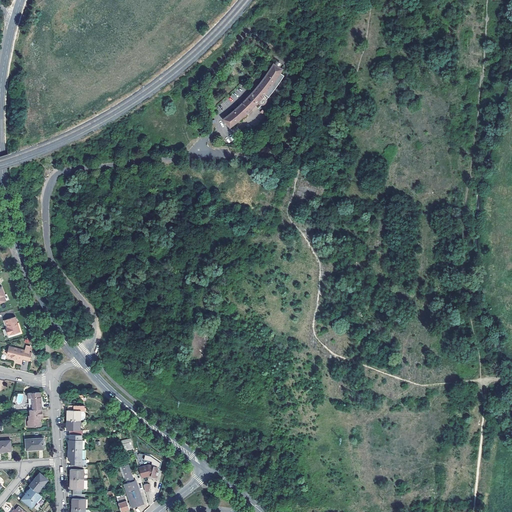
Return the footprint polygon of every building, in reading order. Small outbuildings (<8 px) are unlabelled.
[(275,65),(274,64),(268,74),(260,84),(252,94),(251,93),(242,102),(243,103),(239,107),(235,111),(230,116),(224,120),(231,128),(236,124),(242,120),(247,115),(252,110),(258,104),(260,105),(262,105),(263,105),(265,104),(266,103),(266,101),(273,93),(279,84),(285,76),(281,74),(283,70),(280,68),(275,65)] [(21,333),(15,316),(3,320),(6,327),(9,337),(21,333)] [(25,350),(9,346),(8,354),(12,355),(12,357),(15,358),(16,356),(18,357),(18,358),(17,360),(23,361),(23,359),(30,361),(32,352),(29,352),(31,347),(26,346),(25,350)] [(29,393),(29,397),(32,397),(33,409),(42,409),(41,392),(29,393)] [(84,421),(85,408),(70,407),(70,412),(69,411),(69,415),(69,422),(82,422),(82,421),(84,421)] [(43,418),(42,409),(33,409),(30,410),(29,410),(30,420),(28,422),(29,427),(41,427),(41,422),(40,421),(40,419),(40,418),(43,418)] [(82,432),(82,422),(69,422),(69,425),(68,431),(72,432),(72,437),(83,437),(83,432),(82,432)] [(71,444),(71,451),(84,451),(84,441),(83,441),(83,437),(72,437),(72,441),(71,441),(71,444)] [(44,438),(26,439),(27,450),(44,449),(44,438)] [(133,447),(130,438),(121,441),(124,450),(133,447)] [(11,440),(0,440),(0,451),(12,451),(11,440)] [(87,451),(84,451),(71,451),(70,454),(70,461),(73,461),(73,466),(82,466),(87,466),(87,462),(86,462),(87,451)] [(134,480),(128,463),(122,465),(127,482),(134,480)] [(148,464),(138,467),(141,478),(149,476),(157,479),(159,471),(158,468),(148,464)] [(82,470),(82,466),(73,466),(73,470),(72,470),(72,474),(72,480),(85,481),(85,470),(82,470)] [(31,487),(38,492),(48,479),(40,472),(29,485),(31,487)] [(75,490),(74,495),(84,495),(84,491),(85,491),(85,481),(72,480),(72,483),(71,490),(75,490)] [(144,503),(136,480),(124,484),(132,508),(137,506),(144,503)] [(38,492),(31,487),(27,492),(22,498),(32,507),(42,495),(38,492)] [(87,500),(87,495),(84,495),(74,495),(74,500),(74,505),(74,510),(87,510),(87,500)] [(130,508),(125,495),(117,498),(121,511),(130,508)]
